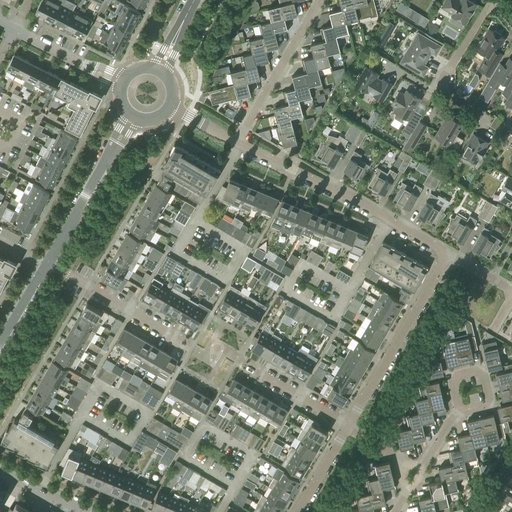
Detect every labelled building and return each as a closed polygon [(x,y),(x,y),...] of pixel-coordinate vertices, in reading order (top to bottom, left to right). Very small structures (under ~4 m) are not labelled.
[(46,17),(54,0),(41,0),(36,12),(46,17)] [(55,22),(66,0),(54,0),(46,17),(55,22)] [(65,27),(73,10),(76,4),(67,0),(66,0),(55,22),(65,27)] [(285,18),(297,15),(294,2),(292,0),(279,0),(280,5),(281,5),(284,18),(285,18)] [(342,9),(346,22),(358,19),(353,0),(339,0),(342,9)] [(353,0),(358,19),(370,16),(371,17),(378,15),(373,0),(353,0)] [(473,10),(477,4),(469,0),(460,0),(460,2),(457,0),(446,0),(442,7),(453,14),(452,15),(465,23),(469,17),(471,16),(474,13),(473,10)] [(258,2),(256,1),(249,12),(258,10),(259,8),(258,2)] [(115,12),(119,14),(135,23),(141,12),(120,2),(115,12)] [(275,34),(288,31),(285,18),(284,18),(281,5),(280,5),(268,8),(271,21),(275,34)] [(422,15),(407,6),(402,14),(417,23),(422,15)] [(74,31),(83,15),(86,9),(81,7),(78,13),(73,10),(65,27),(74,31)] [(336,38),(337,38),(349,35),(346,22),(342,9),(329,12),(333,25),(336,38)] [(119,14),(114,24),(131,32),(135,23),(119,14)] [(93,20),(83,15),(74,31),(84,37),(93,20)] [(266,50),(279,47),(275,34),(271,21),(258,24),(262,37),(266,50)] [(388,21),(383,31),(390,35),(395,25),(388,21)] [(114,24),(109,33),(126,42),(131,32),(114,24)] [(437,28),(431,24),(428,29),(434,33),(437,28)] [(93,38),(98,28),(97,27),(93,25),(88,36),(93,38)] [(327,54),(328,54),(340,51),(337,38),(336,38),(333,25),(320,28),(323,41),(324,41),(327,54)] [(126,42),(109,33),(102,29),(99,35),(102,36),(99,41),(121,52),(126,42)] [(499,48),(504,39),(501,37),(501,34),(495,31),(492,31),(489,29),(482,41),(479,41),(477,45),(478,48),(477,50),(487,56),(485,59),(478,69),(489,76),(501,56),(497,54),(499,52),(497,51),(499,48)] [(235,36),(230,45),(240,42),(238,32),(235,36)] [(440,46),(418,33),(401,62),(423,75),(428,67),(422,64),(430,51),(436,54),(440,46)] [(257,66),(269,62),(266,50),(262,37),(249,40),(252,53),(253,52),(256,66),(257,66)] [(314,57),(318,70),(331,67),(328,54),(327,54),(324,41),(323,41),(311,44),(314,57)] [(122,54),(115,50),(112,56),(119,60),(122,54)] [(247,82),(260,78),(257,66),(256,66),(253,52),(252,53),(240,56),(243,68),(247,82)] [(5,71),(15,76),(24,59),(14,54),(5,71)] [(309,86),(322,83),(318,70),(314,57),(301,60),(305,73),(309,86)] [(501,80),(507,84),(511,76),(511,58),(511,59),(509,58),(502,70),(497,67),(479,97),(487,102),(501,80)] [(34,64),(24,59),(15,76),(25,81),(34,64)] [(35,85),(43,69),(34,64),(25,81),(23,85),(33,90),(35,85)] [(383,100),(392,84),(383,79),(382,80),(376,77),(378,74),(365,67),(355,84),(368,91),(368,93),(372,95),(373,95),(383,100)] [(243,68),(231,72),(234,84),(238,98),(251,94),(247,82),(243,68)] [(35,85),(44,90),(53,74),(43,69),(35,85)] [(299,102),(300,102),(312,98),(309,86),(305,73),(292,76),(295,88),(296,88),(299,102)] [(62,78),(53,74),(44,90),(54,95),(63,78),(62,78)] [(511,76),(507,84),(502,92),(509,96),(505,103),(511,106),(511,76)] [(90,92),(63,78),(54,95),(55,96),(56,92),(70,98),(67,103),(75,107),(66,125),(80,132),(94,105),(96,106),(101,95),(91,90),(90,92)] [(210,95),(212,104),(238,98),(234,84),(202,93),(203,93),(204,96),(210,95)] [(286,104),(290,118),(303,114),(300,102),(299,102),(296,88),(295,88),(283,92),(286,104)] [(391,104),(396,107),(394,111),(396,112),(393,116),(394,118),(401,122),(403,122),(406,118),(408,120),(403,127),(412,132),(419,120),(421,117),(412,112),(420,99),(414,95),(406,91),(404,95),(399,92),(391,104)] [(292,123),(290,118),(286,104),(273,108),(275,114),(278,127),(292,123)] [(49,111),(47,115),(56,120),(58,116),(49,111)] [(455,135),(462,124),(447,115),(435,136),(450,145),(450,144),(457,148),(463,139),(455,135)] [(500,132),(505,123),(495,117),(489,126),(500,132)] [(362,119),(359,124),(369,130),(373,124),(364,118),(362,119)] [(412,132),(403,147),(411,151),(427,125),(419,120),(412,132)] [(282,140),(284,146),(297,143),(292,123),(278,127),(276,127),(279,141),(282,140)] [(349,138),(354,141),(362,128),(357,124),(349,138)] [(509,128),(505,125),(504,125),(499,134),(503,136),(509,128)] [(362,128),(354,141),(359,145),(367,131),(362,128)] [(60,129),(55,139),(72,147),(77,137),(60,129)] [(328,135),(327,138),(324,142),(321,141),(319,148),(320,149),(316,156),(327,163),(328,161),(334,165),(346,146),(345,145),(348,140),(339,135),(338,138),(328,135)] [(486,149),(484,148),(487,142),(477,136),(474,141),(471,139),(461,155),(463,156),(464,159),(468,161),(471,160),(473,162),(476,156),(480,159),(486,149)] [(72,147),(55,139),(52,137),(47,147),(50,149),(67,157),(72,147)] [(165,169),(159,179),(168,184),(171,178),(174,174),(195,186),(188,197),(200,204),(219,171),(215,169),(215,168),(216,168),(207,164),(207,165),(204,163),(204,162),(205,161),(197,158),(196,158),(193,156),(193,155),(194,155),(186,151),(185,152),(182,150),(182,149),(183,149),(183,148),(175,145),(162,167),(165,169)] [(67,157),(50,149),(47,147),(43,157),(62,167),(67,157)] [(358,181),(365,169),(369,166),(359,159),(361,155),(354,151),(343,170),(350,174),(349,175),(358,181)] [(404,171),(412,157),(401,151),(398,156),(403,159),(398,168),(404,171)] [(62,167),(43,157),(41,156),(36,165),(41,168),(57,176),(62,167)] [(420,162),(417,169),(428,175),(431,169),(420,162)] [(57,176),(41,168),(36,165),(31,175),(52,186),(57,176)] [(384,194),(397,173),(390,169),(387,173),(377,167),(375,172),(367,186),(377,192),(378,190),(384,194)] [(429,186),(437,172),(431,169),(428,175),(423,182),(429,186)] [(442,175),(437,172),(429,186),(434,189),(442,175)] [(500,201),(511,207),(511,180),(508,178),(501,189),(505,192),(500,201)] [(233,200),(240,183),(230,179),(226,187),(222,186),(215,198),(230,205),(233,200)] [(174,189),(185,196),(190,188),(178,182),(174,189)] [(409,209),(422,188),(415,184),(412,188),(402,182),(400,187),(392,201),(402,207),(403,205),(409,209)] [(33,183),(28,193),(44,202),(49,192),(33,183)] [(240,183),(233,200),(230,205),(239,209),(240,207),(242,204),(249,187),(240,183)] [(172,193),(156,184),(151,193),(166,202),(172,193)] [(252,208),(259,191),(249,187),(242,204),(240,207),(250,211),(252,208)] [(28,193),(24,191),(19,201),(23,203),(39,211),(44,202),(28,193)] [(268,195),(259,191),(252,208),(257,210),(255,214),(259,215),(261,211),(268,195)] [(146,202),(161,211),(166,202),(151,193),(146,202)] [(439,218),(440,219),(445,214),(443,212),(445,208),(435,201),(438,197),(430,193),(418,214),(425,218),(424,219),(435,226),(439,218)] [(268,195),(261,211),(271,216),(278,199),(268,195)] [(188,218),(195,207),(185,200),(179,210),(181,211),(182,208),(187,211),(184,216),(188,218)] [(285,221),(291,205),(282,201),(275,217),(270,226),(279,230),(285,221)] [(484,218),(492,204),(486,201),(478,214),(484,218)] [(141,211),(156,220),(161,211),(146,202),(141,211)] [(35,221),(39,211),(23,203),(18,213),(35,221)] [(497,207),(492,204),(484,218),(489,221),(497,207)] [(291,205),(285,221),(279,230),(289,234),(294,225),(301,209),(291,205)] [(174,219),(176,219),(185,225),(188,218),(184,216),(187,211),(182,208),(181,211),(179,210),(174,219)] [(303,229),(310,212),(301,209),(294,225),(303,229)] [(35,221),(18,213),(14,211),(9,221),(29,231),(35,221)] [(156,220),(141,211),(135,220),(156,231),(161,223),(156,220)] [(320,216),(310,212),(303,229),(301,233),(310,237),(313,233),(320,216)] [(464,241),(477,220),(469,216),(467,220),(456,214),(454,218),(450,217),(449,224),(450,225),(446,232),(457,239),(458,237),(464,241)] [(320,216),(313,233),(310,237),(320,241),(322,237),(329,220),(320,216)] [(231,229),(226,226),(229,221),(222,218),(217,227),(228,233),(231,229)] [(135,220),(130,229),(145,238),(150,240),(156,231),(135,220)] [(332,241),(338,224),(329,220),(322,237),(320,241),(329,245),(332,241)] [(231,229),(228,233),(234,237),(240,228),(229,221),(226,226),(231,229)] [(338,224),(332,241),(329,245),(339,249),(341,245),(348,228),(338,224)] [(494,251),(495,251),(500,246),(498,244),(500,240),(490,234),(491,231),(484,227),(473,246),(479,250),(478,252),(489,258),(494,251)] [(248,239),(243,236),(246,232),(240,228),(234,237),(246,244),(248,239)] [(348,228),(341,245),(350,249),(357,232),(348,228)] [(147,243),(128,232),(123,241),(141,253),(147,243)] [(248,239),(246,244),(252,248),(258,238),(246,232),(243,236),(248,239)] [(367,236),(357,232),(350,249),(351,249),(348,254),(358,258),(360,253),(367,236)] [(141,253),(123,241),(117,250),(136,261),(141,253)] [(390,245),(382,242),(369,264),(402,283),(399,288),(402,290),(399,295),(405,299),(411,288),(414,290),(428,267),(415,261),(413,263),(410,261),(411,259),(405,255),(405,254),(388,246),(389,245),(390,246),(390,245)] [(262,260),(266,253),(257,247),(253,255),(262,260)] [(136,261),(117,250),(112,259),(128,268),(132,271),(137,262),(136,261)] [(308,255),(313,258),(311,262),(317,266),(322,257),(311,250),(308,255)] [(291,253),(289,259),(298,262),(300,255),(291,253)] [(167,255),(160,266),(169,272),(171,270),(173,271),(176,266),(171,264),(174,259),(167,255)] [(343,264),(352,266),(354,258),(346,255),(343,264)] [(0,288),(8,272),(10,273),(16,263),(5,258),(4,260),(0,257),(0,288)] [(256,262),(247,257),(242,266),(251,271),(256,262)] [(107,268),(123,277),(128,268),(112,259),(107,268)] [(169,272),(178,277),(185,265),(174,259),(171,264),(176,266),(173,271),(171,270),(169,272)] [(284,265),(281,271),(289,275),(292,269),(284,265)] [(363,274),(372,279),(376,282),(380,274),(368,267),(363,274)] [(128,280),(123,277),(107,268),(102,277),(117,286),(116,288),(121,291),(128,280)] [(339,269),(335,276),(347,283),(351,276),(339,269)] [(274,272),(270,280),(279,285),(284,278),(274,272)] [(251,273),(244,288),(252,292),(259,277),(251,273)] [(151,303),(161,287),(163,283),(154,277),(141,300),(140,300),(144,302),(146,300),(151,303)] [(209,279),(204,277),(198,288),(205,292),(206,290),(208,292),(211,287),(206,284),(209,279)] [(208,292),(206,290),(205,292),(204,293),(211,297),(218,285),(209,279),(206,284),(211,287),(208,292)] [(216,309),(220,311),(222,309),(227,311),(225,314),(226,315),(237,296),(240,291),(230,285),(217,309),(216,309)] [(151,303),(149,305),(153,307),(154,305),(159,308),(160,308),(169,292),(161,287),(151,303)] [(169,292),(160,308),(159,308),(158,310),(162,312),(163,310),(168,313),(167,315),(166,316),(167,316),(181,292),(172,287),(169,292)] [(240,291),(237,296),(226,315),(229,316),(231,314),(236,317),(234,319),(234,320),(249,296),(240,291)] [(403,302),(383,291),(378,300),(397,312),(403,302)] [(187,302),(189,299),(190,297),(181,292),(167,316),(171,317),(172,315),(177,318),(176,320),(175,320),(175,321),(176,321),(187,302)] [(272,305),(278,309),(284,298),(278,294),(272,305)] [(249,296),(234,320),(238,321),(239,319),(244,322),(245,322),(254,306),(257,301),(249,296)] [(189,299),(187,302),(176,321),(179,323),(181,320),(186,323),(196,307),(198,304),(189,299)] [(371,308),(376,311),(392,320),(397,312),(378,300),(377,299),(371,308)] [(245,322),(244,322),(243,324),(242,325),(247,326),(248,324),(254,328),(267,306),(257,301),(254,306),(245,322)] [(81,312),(97,321),(102,324),(108,313),(102,310),(101,312),(86,303),(81,312)] [(286,305),(283,310),(288,312),(287,315),(293,319),(300,307),(293,303),(291,308),(286,305)] [(196,307),(186,323),(185,325),(184,325),(184,326),(188,328),(190,325),(196,329),(197,327),(199,329),(203,323),(200,321),(205,313),(196,307)] [(343,315),(352,321),(359,309),(354,307),(351,311),(347,309),(343,315)] [(450,310),(445,307),(442,312),(447,315),(450,310)] [(392,320),(376,311),(371,308),(366,317),(371,320),(387,329),(392,320)] [(91,330),(97,321),(81,312),(76,321),(91,330)] [(110,330),(116,334),(123,322),(117,318),(110,330)] [(366,329),(382,338),(387,329),(371,320),(366,329)] [(96,333),(91,330),(76,321),(71,330),(91,342),(96,333)] [(321,326),(318,330),(330,337),(335,328),(329,324),(326,328),(321,326)] [(124,349),(133,334),(124,328),(115,344),(124,349)] [(261,353),(270,337),(274,331),(270,329),(267,335),(261,332),(258,338),(255,336),(251,342),(254,344),(250,350),(250,351),(254,352),(255,350),(260,353),(261,353)] [(382,338),(366,329),(361,338),(376,347),(382,338)] [(86,351),(91,342),(71,330),(66,339),(86,351)] [(437,348),(438,354),(439,354),(440,358),(445,356),(447,366),(454,364),(454,363),(460,362),(454,337),(441,340),(439,330),(434,338),(437,348)] [(133,334),(124,349),(121,354),(130,360),(133,355),(142,339),(133,334)] [(467,334),(454,337),(460,362),(467,360),(467,361),(473,360),(471,350),(477,349),(474,336),(468,337),(467,334)] [(270,358),(279,342),(270,337),(261,353),(260,353),(259,355),(258,356),(263,358),(264,355),(269,358),(270,358)] [(66,339),(60,347),(81,360),(86,351),(66,339)] [(142,339),(133,355),(130,360),(139,365),(142,360),(151,344),(142,339)] [(502,366),(497,347),(496,341),(482,344),(484,350),(487,362),(487,363),(488,370),(495,368),(502,366)] [(279,342),(270,358),(269,358),(268,361),(267,360),(267,361),(271,363),(273,360),(278,363),(278,364),(288,348),(279,342)] [(353,351),(369,360),(374,351),(359,342),(353,351)] [(151,344),(142,360),(139,365),(147,370),(150,365),(159,349),(151,344)] [(76,369),(81,360),(60,347),(55,357),(76,369)] [(288,348),(278,364),(278,363),(276,366),(280,368),(282,366),(287,368),(287,369),(297,353),(288,348)] [(294,377),(305,358),(308,353),(299,348),(297,353),(287,369),(287,368),(285,371),(289,373),(290,371),(295,374),(294,376),(294,377)] [(438,354),(437,348),(427,351),(428,354),(425,354),(425,357),(430,377),(443,374),(440,358),(439,354),(438,354)] [(159,349),(150,365),(147,370),(156,375),(157,374),(168,354),(159,349)] [(345,358),(364,369),(369,360),(353,351),(350,349),(345,358)] [(308,353),(305,358),(294,377),(298,378),(299,376),(305,379),(318,358),(308,353)] [(166,380),(168,375),(172,370),(174,372),(178,366),(175,364),(178,360),(168,354),(157,374),(166,380)] [(339,366),(358,378),(364,369),(345,358),(339,366)] [(47,369),(63,379),(68,369),(53,360),(47,369)] [(499,380),(500,386),(511,383),(511,363),(504,365),(506,371),(496,374),(498,380),(499,380)] [(103,365),(96,376),(105,381),(108,376),(112,370),(103,365)] [(334,375),(353,386),(358,378),(339,366),(334,375)] [(42,378),(58,387),(61,382),(66,385),(68,382),(63,379),(47,369),(42,378)] [(112,370),(108,376),(105,381),(111,385),(118,374),(112,370)] [(320,383),(322,380),(313,374),(306,386),(312,389),(317,381),(320,383)] [(329,384),(348,395),(353,386),(334,375),(329,384)] [(114,386),(123,392),(129,381),(120,376),(114,386)] [(76,386),(86,392),(92,383),(81,377),(76,386)] [(37,387),(53,396),(58,387),(42,378),(37,387)] [(176,379),(166,394),(176,400),(185,384),(176,379)] [(229,387),(226,385),(219,397),(231,404),(243,384),(233,379),(229,387)] [(132,397),(138,386),(129,381),(123,392),(132,397)] [(432,410),(434,416),(446,413),(443,400),(442,400),(439,388),(440,388),(438,381),(419,385),(421,398),(428,396),(432,410)] [(511,383),(500,386),(502,393),(501,393),(502,400),(511,397),(511,383)] [(185,384),(176,400),(172,407),(181,412),(182,410),(194,389),(185,384)] [(240,409),(251,390),(243,384),(231,404),(240,409)] [(335,400),(343,404),(348,395),(329,384),(322,395),(334,402),(335,400)] [(76,386),(71,395),(81,401),(86,392),(76,386)] [(135,399),(141,402),(147,391),(138,386),(132,397),(135,399)] [(53,396),(37,387),(32,396),(47,405),(53,396)] [(202,395),(194,389),(182,410),(190,415),(202,395)] [(248,414),(260,395),(251,390),(240,409),(248,414)] [(141,402),(146,405),(153,409),(160,399),(153,395),(147,391),(141,402)] [(66,404),(76,410),(81,401),(71,395),(66,404)] [(212,400),(202,395),(190,415),(200,421),(212,400)] [(260,415),(269,400),(260,395),(248,414),(257,420),(260,415)] [(27,405),(42,414),(47,405),(32,396),(27,405)] [(428,424),(435,422),(434,416),(432,410),(428,396),(421,398),(415,400),(418,412),(419,412),(422,424),(428,423),(428,424)] [(269,400),(260,415),(269,420),(278,405),(269,400)] [(511,403),(497,407),(500,420),(511,417),(511,403)] [(278,426),(287,410),(278,405),(269,420),(278,426)] [(389,412),(385,419),(386,421),(399,419),(396,406),(393,407),(389,412)] [(41,459),(38,463),(46,466),(62,440),(49,434),(47,438),(26,425),(29,421),(33,415),(24,410),(18,420),(15,419),(3,438),(8,440),(6,444),(14,447),(15,445),(19,446),(17,450),(25,454),(26,451),(30,453),(27,457),(36,460),(37,457),(41,459)] [(418,412),(406,415),(409,428),(412,440),(413,440),(419,438),(419,440),(425,438),(422,424),(419,412),(418,412)] [(205,420),(212,424),(218,427),(224,416),(218,413),(215,419),(208,415),(205,420)] [(487,417),(481,419),(487,443),(500,440),(499,437),(505,436),(502,423),(496,424),(493,414),(487,416),(487,417)] [(230,420),(224,416),(218,427),(223,431),(230,420)] [(150,423),(161,429),(164,423),(153,417),(150,423)] [(320,424),(309,418),(302,429),(322,440),(327,431),(319,426),(320,424)] [(487,443),(481,419),(474,420),(474,419),(467,421),(470,433),(471,433),(474,447),(474,446),(487,443)] [(230,432),(235,424),(230,421),(225,430),(230,432)] [(157,435),(161,429),(150,423),(146,429),(157,435)] [(236,423),(229,434),(235,437),(241,426),(236,423)] [(385,425),(383,423),(375,436),(387,433),(385,425)] [(250,432),(241,426),(235,437),(244,442),(250,432)] [(172,444),(175,438),(179,432),(171,428),(164,439),(172,444)] [(396,431),(401,451),(414,447),(413,440),(412,440),(409,428),(396,431)] [(302,429),(297,438),(301,440),(316,449),(322,440),(302,429)] [(136,439),(145,445),(150,436),(142,431),(136,439)] [(179,432),(175,438),(186,444),(189,438),(179,432)] [(253,448),(259,437),(250,432),(244,442),(253,448)] [(474,447),(471,433),(470,433),(458,436),(459,443),(461,443),(462,449),(461,449),(464,462),(465,462),(477,459),(474,446),(474,447)] [(154,449),(156,446),(159,441),(154,438),(150,436),(145,445),(154,450),(154,449)] [(259,451),(265,440),(259,437),(253,448),(259,451)] [(186,444),(175,438),(172,444),(182,450),(186,444)] [(316,449),(301,440),(296,449),(311,458),(316,449)] [(156,446),(154,449),(163,454),(168,446),(164,444),(159,441),(156,446)] [(177,451),(168,446),(163,454),(159,460),(169,466),(177,451)] [(71,478),(72,476),(72,475),(79,458),(81,453),(69,447),(59,464),(64,466),(62,471),(68,474),(67,477),(71,479),(71,478)] [(311,458),(296,449),(292,447),(287,455),(306,467),(311,458)] [(116,449),(113,454),(124,461),(129,451),(123,448),(120,452),(116,449)] [(465,462),(464,462),(461,449),(448,452),(450,459),(451,458),(452,464),(455,478),(468,475),(465,462)] [(287,455),(281,465),(301,476),(306,467),(287,455)] [(361,456),(356,465),(362,468),(367,460),(361,456)] [(81,482),(80,482),(82,479),(81,479),(88,462),(79,458),(72,475),(72,476),(78,478),(76,480),(80,483),(81,482)] [(180,469),(185,472),(188,467),(176,460),(171,470),(177,474),(178,474),(180,469)] [(389,489),(395,488),(389,461),(375,465),(379,477),(382,489),(388,488),(389,489)] [(90,486),(91,483),(90,483),(98,466),(88,462),(81,479),(82,479),(87,482),(86,484),(90,487),(90,486)] [(455,478),(452,464),(438,468),(440,474),(441,474),(443,480),(442,480),(445,494),(446,494),(458,490),(455,478)] [(100,490),(99,490),(100,487),(107,470),(98,466),(90,483),(91,483),(96,486),(95,488),(99,491),(100,490)] [(189,480),(194,471),(188,467),(185,472),(180,469),(178,474),(189,480)] [(293,489),(299,480),(277,467),(272,476),(274,477),(293,489)] [(109,494),(110,491),(109,491),(116,474),(107,470),(100,487),(106,490),(105,492),(109,494)] [(205,477),(194,471),(189,480),(195,484),(198,479),(203,482),(205,477)] [(483,483),(489,474),(488,471),(481,473),(483,483)] [(118,498),(119,495),(126,478),(116,474),(109,491),(110,491),(115,493),(114,496),(118,498)] [(206,490),(209,486),(212,481),(205,477),(203,482),(198,479),(195,484),(206,490)] [(269,486),(273,489),(288,498),(293,489),(274,477),(269,486)] [(379,505),(386,503),(382,489),(379,477),(366,480),(369,493),(372,505),(373,505),(379,503),(379,505)] [(128,502),(129,499),(128,499),(135,482),(126,478),(119,495),(125,497),(123,500),(128,502)] [(256,484),(247,479),(244,484),(253,489),(256,484)] [(436,509),(449,506),(446,494),(445,494),(442,480),(429,483),(430,490),(432,490),(433,496),(432,496),(436,509)] [(147,510),(146,509),(156,485),(147,481),(145,486),(138,503),(143,505),(142,508),(146,510),(147,510)] [(209,486),(218,492),(223,495),(226,489),(212,481),(209,486)] [(138,503),(145,486),(135,482),(128,499),(129,499),(134,501),(133,504),(137,506),(137,505),(138,503)] [(267,497),(283,506),(288,498),(273,489),(267,497)] [(245,493),(240,490),(234,502),(242,507),(246,500),(242,498),(245,493)] [(161,511),(168,495),(158,491),(151,508),(158,511),(157,511),(161,511)] [(369,493),(356,496),(359,509),(360,509),(360,511),(374,511),(373,505),(372,505),(369,493)] [(257,503),(258,504),(272,511),(279,511),(283,506),(267,497),(262,494),(257,503)] [(511,497),(511,498),(505,494),(501,500),(508,505),(511,507),(511,497)] [(172,511),(178,499),(168,495),(161,511),(172,511)] [(183,511),(187,503),(189,499),(180,495),(178,499),(172,511),(183,511)] [(423,511),(422,511),(436,511),(436,509),(432,496),(419,499),(421,506),(422,505),(424,511),(423,511)] [(337,511),(334,502),(327,511),(337,511)] [(16,503),(13,509),(11,507),(7,511),(30,511),(29,511),(16,503)] [(194,511),(196,507),(187,503),(183,511),(194,511)]
